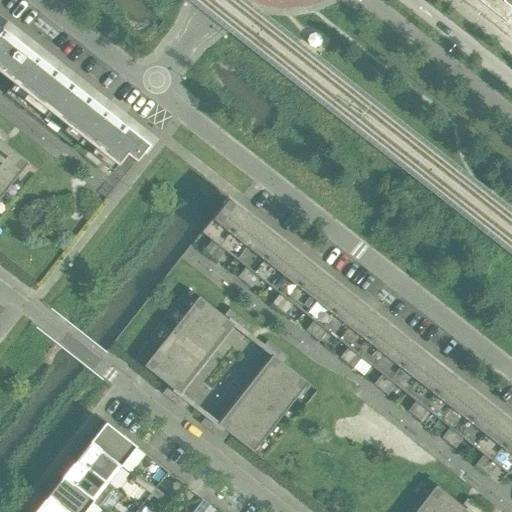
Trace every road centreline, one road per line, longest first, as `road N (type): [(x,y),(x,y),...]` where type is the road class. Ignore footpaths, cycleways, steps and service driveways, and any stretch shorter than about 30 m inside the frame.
road 1 (residential): [(511,370),(152,84)]
road 2 (residential): [(276,511),(0,283)]
road 3 (tertiary): [(368,0),(511,113)]
road 4 (residential): [(152,84),(45,0)]
road 5 (tertiary): [(511,79),(410,0)]
